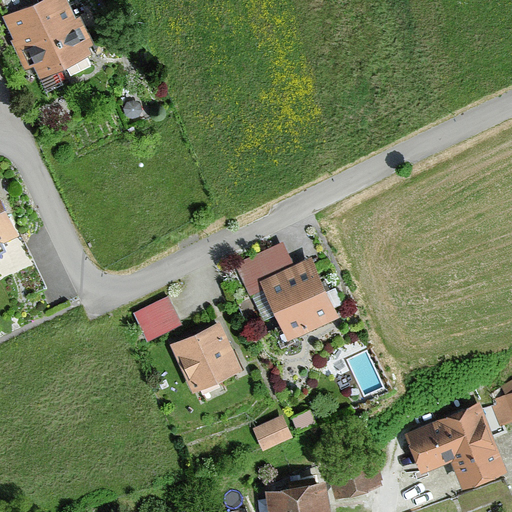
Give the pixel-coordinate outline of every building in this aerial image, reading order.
[(92,54),(64,0),(41,0),(1,20),(34,84),(92,54)] [(0,247),(19,239),(0,200),(0,247)] [(252,299),(264,293),(288,343),(340,319),(312,262),(294,271),(283,247),(237,268),(252,299)] [(180,328),(167,300),(135,315),(149,343),(180,328)] [(244,374),(220,323),(171,347),(195,397),(244,374)] [(501,430),(511,426),(511,383),(488,393),(501,430)] [(506,474),(479,406),(407,435),(422,474),(452,463),(463,491),(506,474)] [(291,441),(282,419),(253,431),(262,453),(291,441)] [(331,448),(341,486),(377,477),(367,438),(331,448)] [(329,511),(325,484),(266,494),(269,511),(329,511)]
